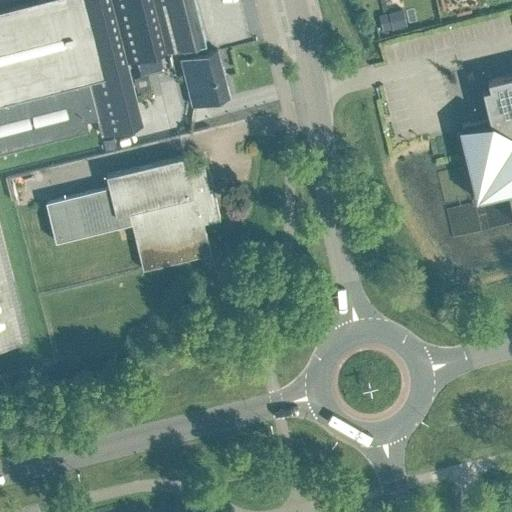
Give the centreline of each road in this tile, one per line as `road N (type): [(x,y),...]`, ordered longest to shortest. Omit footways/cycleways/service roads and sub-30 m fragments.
road 1 (tertiary): [(359,329),(292,0)]
road 2 (secondary): [(0,472),(314,396)]
